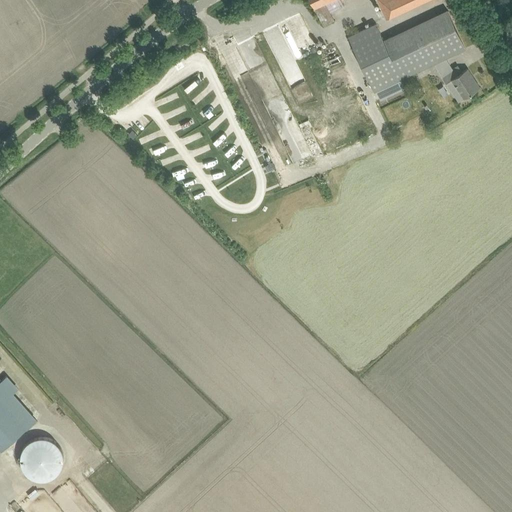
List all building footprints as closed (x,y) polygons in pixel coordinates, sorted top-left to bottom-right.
[(310,0),(323,26),(332,22),(334,21),(330,13),(344,6),(340,0),(310,0)] [(377,0),(380,6),(386,18),(425,0),(377,0)] [(352,35),(349,36),(375,92),(407,77),(397,55),(393,56),(384,38),(377,23),(352,35)] [(329,70),(342,65),(333,43),(321,48),(329,70)] [(449,71),(442,76),(446,82),(452,79),(464,98),(472,93),(480,87),(468,68),(462,72),(458,66),(449,71)] [(334,147),(351,140),(330,91),(334,93),(336,99),(341,97),(339,94),(336,96),(338,89),(333,87),(320,93),(319,94),(308,99),(313,101),(321,119),(325,121),(329,119),(322,103),(329,105),(332,112),(330,116),(342,121),(336,123),(338,128),(335,129),(337,135),(327,131),(334,147)] [(132,130),(128,134),(133,139),(137,134),(132,130)] [(0,377),(0,447),(2,450),(36,419),(0,377)] [(21,454),(20,456),(20,460),(21,465),(23,468),(27,473),(31,476),(36,478),(41,479),(45,479),(49,478),(54,475),(59,471),(61,466),(63,463),(63,459),(64,456),(62,452),(62,449),(58,444),(55,441),(51,438),(47,437),(44,436),(40,436),(36,437),(30,440),(26,443),(23,447),(21,451),(21,454)]
